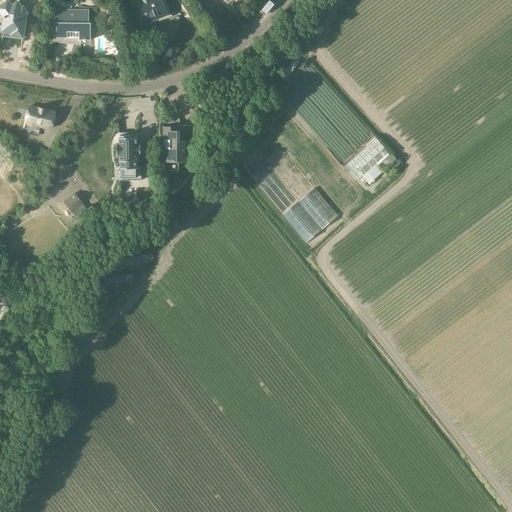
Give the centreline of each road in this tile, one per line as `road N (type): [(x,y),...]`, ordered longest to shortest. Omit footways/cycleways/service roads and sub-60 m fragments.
road 1 (track): [(339,0),(316,38),(317,57),(411,156),(413,170),(329,239),(317,259),(511,503)]
road 2 (residential): [(0,72),(91,88),(165,82),(241,46),(283,0)]
